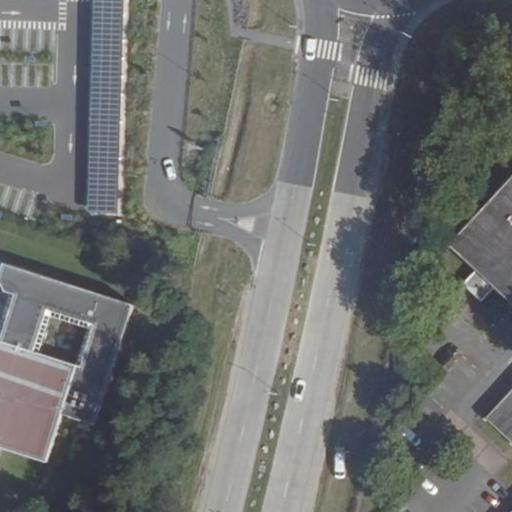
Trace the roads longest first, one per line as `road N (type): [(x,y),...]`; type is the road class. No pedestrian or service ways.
road 1 (tertiary): [(280,511),(369,76),(404,0)]
road 2 (tertiary): [(322,0),(307,121),(223,511)]
